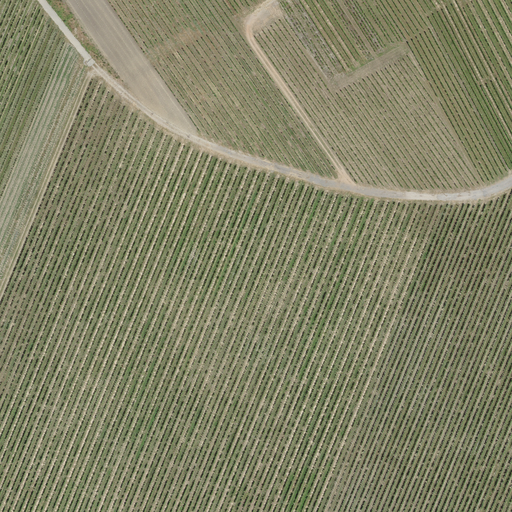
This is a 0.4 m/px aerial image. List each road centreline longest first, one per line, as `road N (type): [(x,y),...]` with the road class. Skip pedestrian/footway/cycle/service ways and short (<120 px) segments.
road 1 (track): [(38,0),(103,80),(218,146),(405,194),(463,197),(511,177)]
road 2 (track): [(349,184),(251,38),(249,24),(271,0)]
